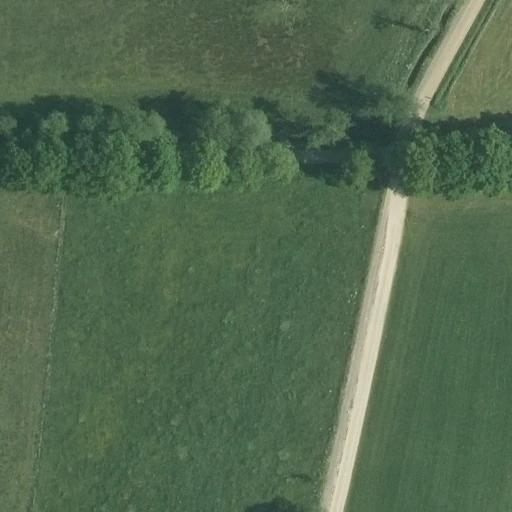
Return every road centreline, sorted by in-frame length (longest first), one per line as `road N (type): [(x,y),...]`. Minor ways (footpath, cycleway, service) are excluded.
road 1 (track): [(339,511),(402,159),(486,0)]
road 2 (unclassified): [(0,155),(511,158)]
